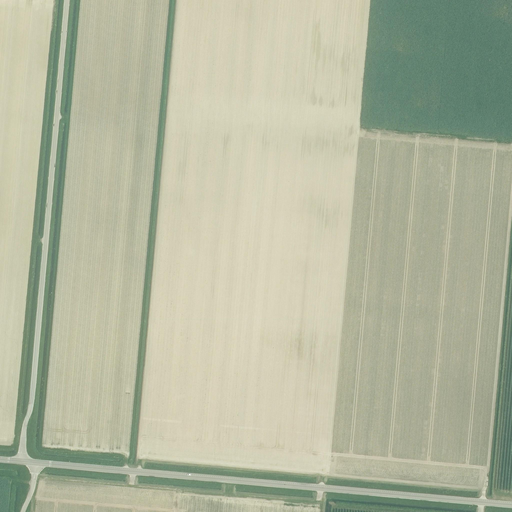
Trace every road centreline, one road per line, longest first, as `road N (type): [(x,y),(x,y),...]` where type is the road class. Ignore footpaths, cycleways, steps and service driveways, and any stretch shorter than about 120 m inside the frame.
road 1 (secondary): [(511,505),(36,463)]
road 2 (unclassified): [(21,461),(66,0)]
